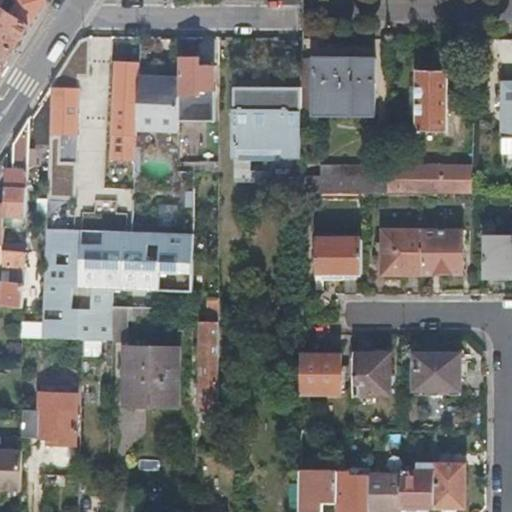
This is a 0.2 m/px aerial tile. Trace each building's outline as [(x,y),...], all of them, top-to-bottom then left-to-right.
[(0,0),(0,69),(44,0),(0,0)] [(79,89),(81,35),(50,83),(50,88),(79,89)] [(139,75),(141,35),(117,35),(109,182),(127,183),(127,188),(117,188),(115,230),(80,230),(75,336),(81,339),(82,339),(111,339),(111,309),(134,306),(157,306),(157,291),(192,292),(193,233),(132,231),(134,194),(136,142),(137,128),(139,75)] [(218,61),(218,36),(204,36),(204,61),(218,61)] [(199,56),(179,55),(179,75),(179,94),(199,94),(199,90),(213,90),(213,64),(199,64),(199,56)] [(374,56),(300,55),(300,85),(300,113),(374,114),(374,56)] [(417,70),(416,130),(447,130),(447,70),(417,70)] [(179,94),(179,75),(139,75),(137,128),(179,129),(179,94)] [(511,137),(511,81),(501,82),(500,138),(511,137)] [(300,113),(300,85),(233,84),(232,157),(233,157),(285,157),(300,157),(300,113)] [(75,176),(79,89),(50,88),(46,175),(75,176)] [(26,188),(29,116),(13,142),(12,170),(5,170),(4,188),(26,188)] [(511,137),(500,138),(500,157),(511,156),(511,137)] [(233,157),(232,157),(232,171),(286,171),(285,157),(233,157)] [(217,170),(218,162),(179,161),(179,170),(180,170),(193,170),(217,170)] [(387,192),(387,164),(320,164),(320,175),(300,175),(300,191),(361,191),(387,192)] [(471,192),(472,165),(387,164),(387,192),(422,192),(471,192)] [(73,202),(75,176),(46,175),(45,225),(57,226),(58,202),(73,202)] [(26,216),(26,190),(26,188),(4,188),(3,205),(3,226),(13,227),(13,216),(26,216)] [(75,336),(80,230),(45,229),(41,329),(40,337),(75,337),(75,336)] [(422,273),(422,230),(381,231),(381,273),(422,273)] [(461,230),(422,230),(422,273),(461,273),(461,230)] [(511,237),(483,238),(483,277),(511,277),(511,237)] [(361,274),(361,239),(315,240),(314,274),(361,274)] [(1,267),(23,268),(24,250),(23,250),(23,243),(2,242),(2,250),(1,267)] [(1,284),(23,285),(23,268),(1,267),(1,284)] [(0,301),(0,304),(22,307),(23,285),(1,284),(0,301)] [(217,410),(217,307),(217,302),(205,302),(204,320),(201,320),(200,410),(217,410)] [(21,328),(21,337),(40,337),(41,329),(21,328)] [(75,346),(75,337),(40,337),(41,346),(75,346)] [(124,405),(132,405),(133,348),(125,348),(124,405)] [(133,348),(132,405),(157,406),(157,398),(176,398),(177,348),(133,348)] [(387,354),(352,353),(352,395),(356,395),(356,393),(386,394),(387,354)] [(413,394),(458,394),(458,354),(413,354),(413,394)] [(339,355),(299,355),(299,394),(339,394),(339,355)] [(23,410),(22,437),(38,437),(38,442),(74,443),(75,410),(63,410),(64,399),(39,398),(39,410),(23,409),(23,410)] [(0,489),(8,490),(21,490),(21,475),(21,460),(22,451),(0,449),(0,489)] [(433,452),(433,464),(449,464),(449,452),(433,452)] [(433,464),(433,465),(433,507),(462,507),(462,464),(449,464),(433,464)] [(400,470),(400,475),(400,507),(433,507),(433,465),(413,465),(413,470),(400,470)] [(335,473),(335,471),(299,471),(299,511),(320,511),(320,505),(335,505),(335,473)] [(350,473),(335,473),(335,505),(335,511),(349,511),(348,511),(368,511),(368,477),(350,477),(350,473)] [(400,475),(368,475),(368,477),(368,511),(400,511),(400,507),(400,475)]
